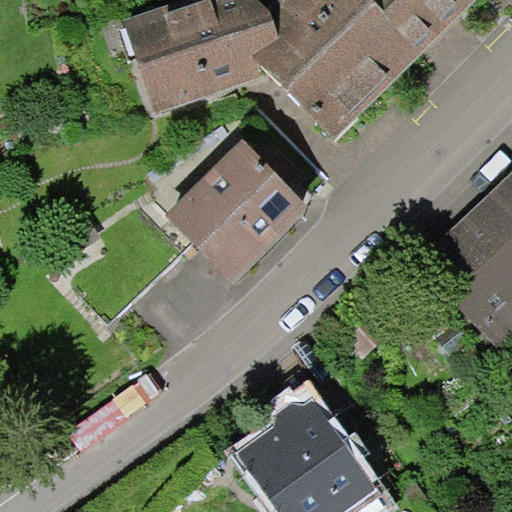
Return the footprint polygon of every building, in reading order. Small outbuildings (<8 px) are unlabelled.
[(253,11),(241,0),(184,0),(110,25),(139,121),(260,82),(238,60),(263,41),(253,11)] [(260,82),(322,146),(467,0),(263,0),(253,11),(263,41),(238,60),(260,82)] [(511,143),(400,258),(496,351),(511,334),(511,143)] [(160,213),(231,286),(302,217),(230,144),(160,213)] [(84,215),(35,228),(49,263),(94,238),(84,215)] [(274,427),(235,452),(276,511),(343,511),(377,488),(311,396),(303,402),(290,403),(275,414),(274,427)]
